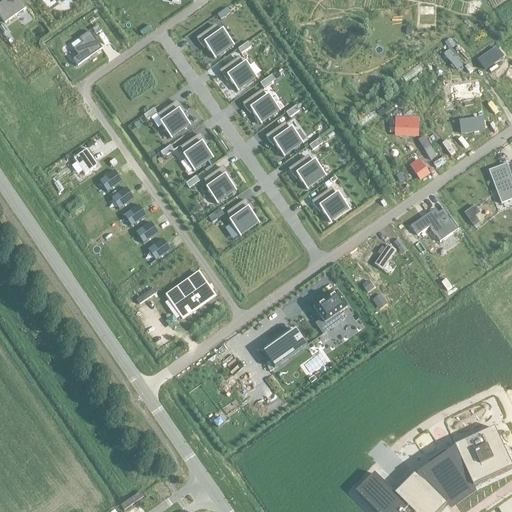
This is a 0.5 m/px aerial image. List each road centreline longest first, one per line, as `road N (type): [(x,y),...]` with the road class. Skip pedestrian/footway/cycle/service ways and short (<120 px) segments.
road 1 (residential): [(242,320),(81,86),(160,31)]
road 2 (residential): [(321,262),(160,31)]
road 3 (tertiary): [(143,390),(0,179)]
road 4 (residential): [(511,131),(321,262)]
road 5 (residential): [(242,320),(143,390)]
